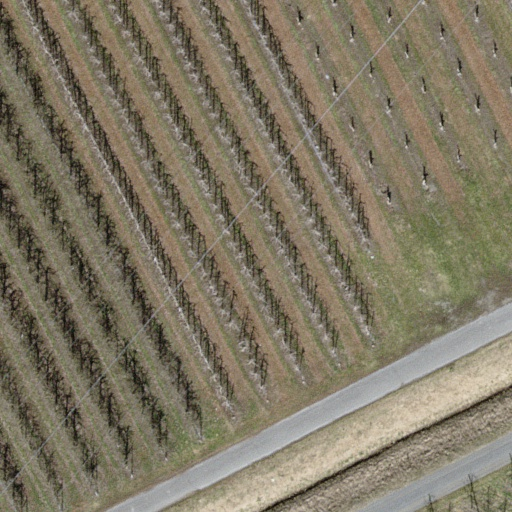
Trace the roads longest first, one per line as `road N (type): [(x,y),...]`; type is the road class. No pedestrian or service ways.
road 1 (track): [(129,511),(511,316)]
road 2 (track): [(511,445),(381,511)]
